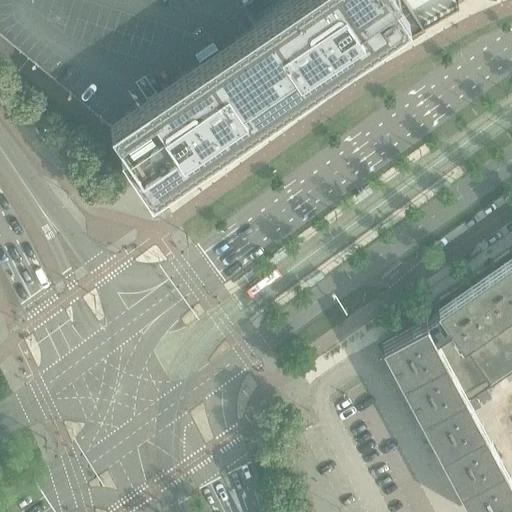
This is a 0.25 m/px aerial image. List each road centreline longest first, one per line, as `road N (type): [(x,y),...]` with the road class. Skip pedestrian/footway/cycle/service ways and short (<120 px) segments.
road 1 (secondary): [(511,46),(133,325)]
road 2 (tertiary): [(133,325),(0,143)]
road 3 (secondary): [(348,276),(511,156)]
road 4 (residential): [(348,276),(424,272),(511,211)]
road 5 (tertiary): [(0,216),(81,365)]
road 6 (secondary): [(226,368),(348,276)]
road 7 (tertiary): [(256,511),(224,422),(226,368)]
road 8 (tertiary): [(230,511),(174,404)]
